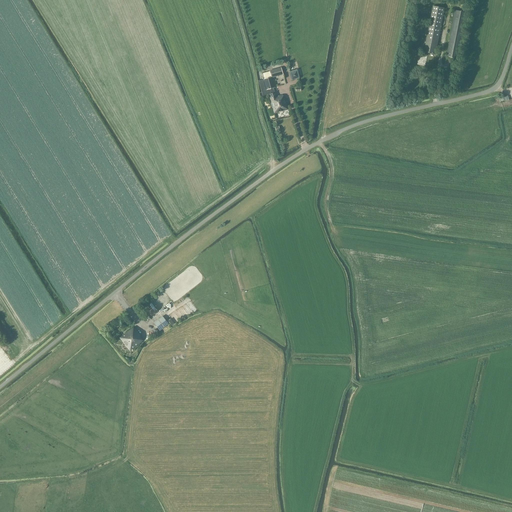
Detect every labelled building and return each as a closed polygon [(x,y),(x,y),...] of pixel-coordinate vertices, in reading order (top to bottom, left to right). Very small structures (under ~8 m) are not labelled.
[(425,52),(435,54),(444,8),(433,6),(425,52)] [(447,56),(458,59),(467,12),(456,10),(447,56)] [(425,68),(427,57),(415,54),(415,66),(425,68)] [(268,94),(269,94),(274,114),(288,110),(285,99),(284,99),(283,96),(277,97),(276,93),(274,93),(273,88),(274,88),(272,78),(283,75),(281,68),(269,71),(269,72),(263,73),(264,79),(259,80),(262,96),(268,95),(268,94)] [(288,72),(291,80),(299,78),(297,70),(288,72)] [(168,324),(162,316),(154,323),(160,331),(168,324)] [(121,338),(130,350),(142,340),(140,337),(133,329),(121,338)]
